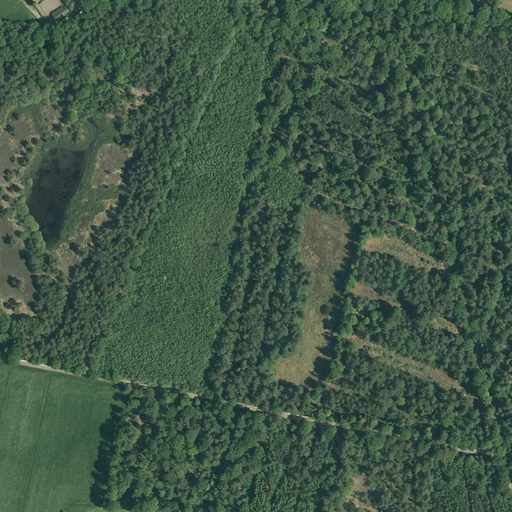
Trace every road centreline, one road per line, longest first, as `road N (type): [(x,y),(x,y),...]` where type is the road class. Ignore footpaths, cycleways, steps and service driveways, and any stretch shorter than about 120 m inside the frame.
road 1 (track): [(477,350),(404,64),(276,0)]
road 2 (track): [(248,409),(0,360)]
road 3 (track): [(471,452),(248,409)]
road 4 (track): [(511,252),(477,350),(506,459)]
road 5 (track): [(338,29),(511,41)]
